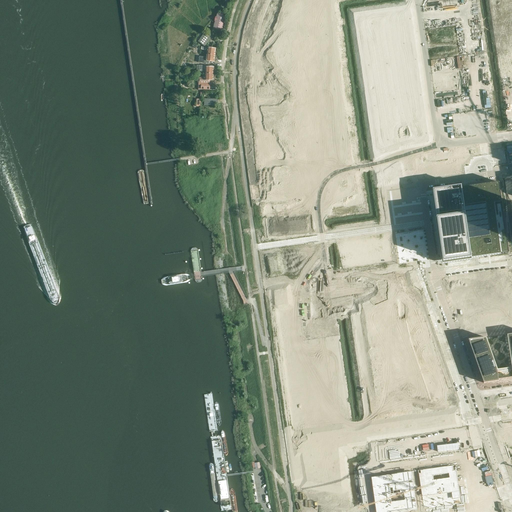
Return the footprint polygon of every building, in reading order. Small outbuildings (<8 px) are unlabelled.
[(221,27),(224,17),(220,16),(219,18),(216,18),(215,21),(218,22),(217,26),(221,27)] [(205,46),(210,38),(204,34),(199,42),(205,46)] [(215,55),(216,49),(202,47),(201,50),(206,50),(206,49),(208,49),(207,55),(215,55)] [(210,87),(210,81),(214,81),(214,74),(206,74),(205,79),(203,79),(203,78),(199,78),(199,79),(198,80),(198,82),(199,83),(199,84),(201,84),(201,90),(216,90),(216,88),(210,87)] [(462,186),(434,190),(438,218),(436,219),(442,264),(472,260),(472,259),(485,257),(486,256),(501,254),(500,254),(509,253),(499,183),(477,186),(462,188),(462,186)] [(426,284),(345,296),(350,331),(354,331),(357,330),(357,331),(361,331),(364,330),(367,330),(370,329),(373,330),(376,329),(379,329),(383,328),(386,328),(389,327),(389,322),(391,322),(395,321),(394,318),(395,318),(394,318),(400,317),(401,317),(400,317),(406,316),(406,317),(406,316),(412,315),(412,316),(412,315),(418,314),(421,325),(439,322),(426,284)] [(486,338),(469,340),(484,383),(499,381),(499,379),(511,377),(511,333),(507,335),(511,367),(498,370),(486,338)] [(511,409),(494,412),(510,457),(511,456),(511,409)] [(221,435),(211,436),(222,511),(233,509),(228,476),(221,435)] [(457,467),(379,478),(384,511),(412,511),(462,505),(457,467)]
